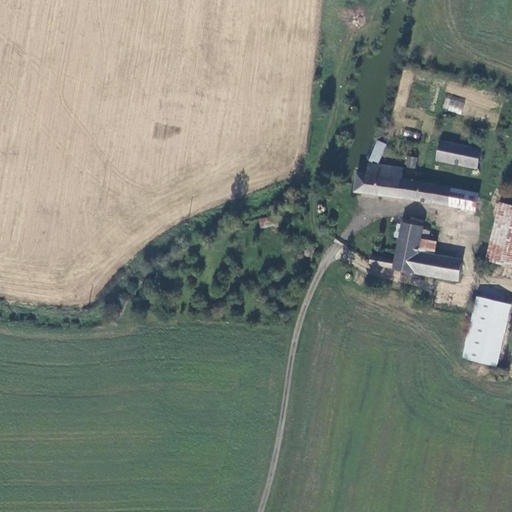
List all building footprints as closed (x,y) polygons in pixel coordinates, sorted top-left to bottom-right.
[(442,108),(460,115),(464,103),(446,96),(442,108)] [(404,130),(403,135),(418,138),(419,133),(404,130)] [(386,144),(379,141),(372,159),(379,162),(386,144)] [(478,168),(482,149),(442,141),(438,159),(478,168)] [(418,158),(410,157),(408,166),(417,167),(418,158)] [(358,173),(355,191),(434,202),(477,211),(481,193),(453,188),(453,186),(436,183),(436,182),(401,178),(402,168),(370,163),(368,174),(358,173)] [(511,204),(504,203),(490,256),(511,261),(511,204)] [(260,228),(277,225),(276,216),(258,219),(260,228)] [(371,264),(416,272),(419,252),(421,240),(430,241),(432,229),(424,228),(424,226),(403,223),(403,225),(397,224),(395,236),(401,237),(397,260),(373,256),(371,264)] [(419,252),(436,255),(438,243),(430,241),(421,240),(419,252)] [(462,273),(464,260),(436,255),(419,252),(416,272),(460,280),(462,273)] [(469,359),(496,365),(511,306),(485,299),(469,359)]
